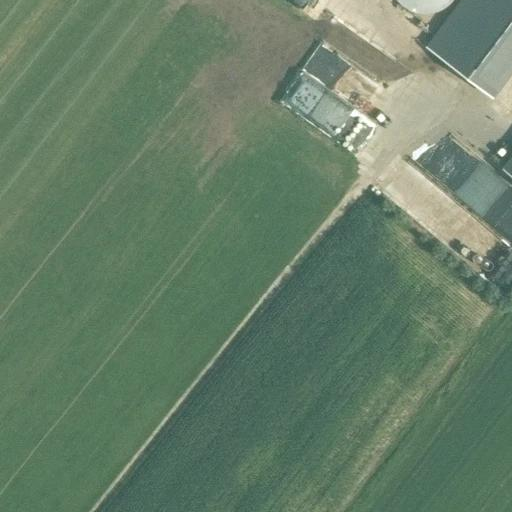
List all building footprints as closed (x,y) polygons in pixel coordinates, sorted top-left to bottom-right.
[(397,0),(397,1),(400,3),(402,5),(404,7),(407,8),(410,10),(412,11),(415,12),(418,13),(422,13),(425,13),(428,13),(431,13),(434,12),(437,11),(440,10),(442,8),(445,7),(447,5),(450,3),(452,1),(452,0),(397,0)] [(511,0),(464,0),(428,48),(475,85),(511,35),(511,0)] [(345,23),(331,42),(382,80),(397,60),(345,23)] [(511,187),(434,125),(381,190),(507,291),(511,284),(511,187)] [(511,159),(503,170),(511,177),(511,159)]
